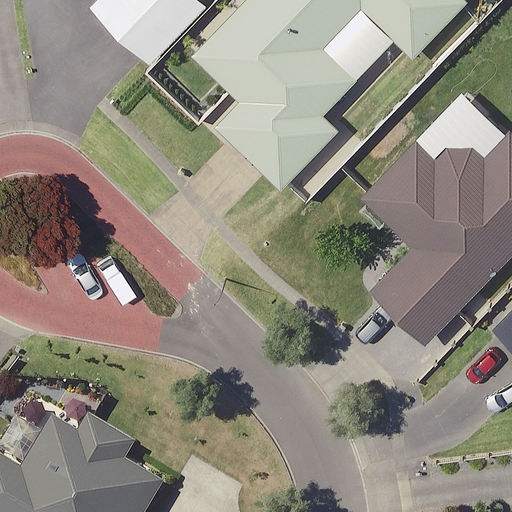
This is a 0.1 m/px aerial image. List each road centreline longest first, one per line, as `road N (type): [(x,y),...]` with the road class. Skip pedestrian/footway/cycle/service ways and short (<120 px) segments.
road 1 (residential): [(228,346),(192,290),(70,170),(20,154)]
road 2 (residential): [(0,295),(41,315),(228,346)]
road 3 (residential): [(228,346),(266,376),(303,423),(323,464),(332,511)]
